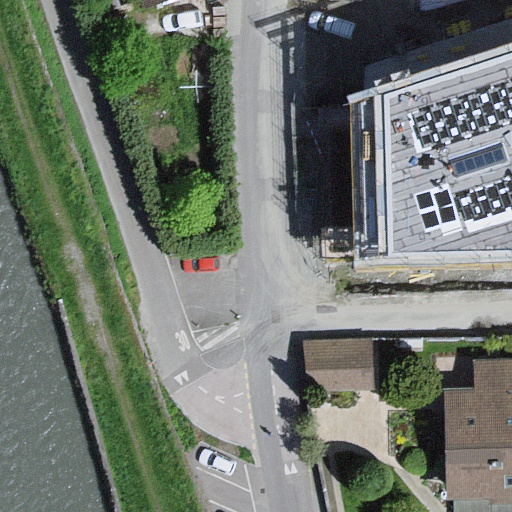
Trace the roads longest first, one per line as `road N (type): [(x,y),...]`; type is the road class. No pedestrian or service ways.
road 1 (residential): [(276,401),(218,398),(175,353),(55,0)]
road 2 (residential): [(276,401),(261,0)]
